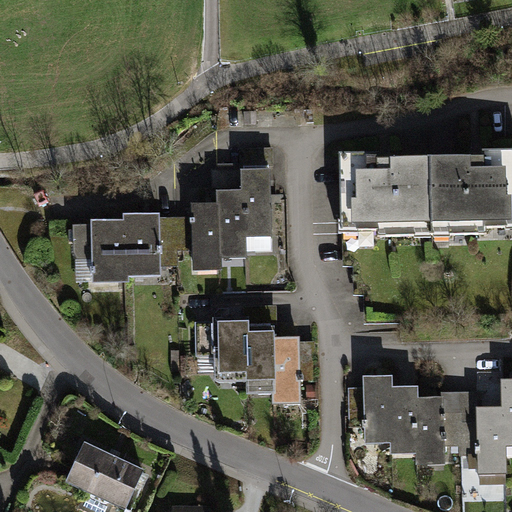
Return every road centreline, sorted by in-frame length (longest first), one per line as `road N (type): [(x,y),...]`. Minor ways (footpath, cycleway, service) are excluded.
road 1 (residential): [(0,163),(99,148),(145,130),(211,84),(280,61),(511,17)]
road 2 (residential): [(381,511),(165,419),(102,380),(28,302),(0,255)]
